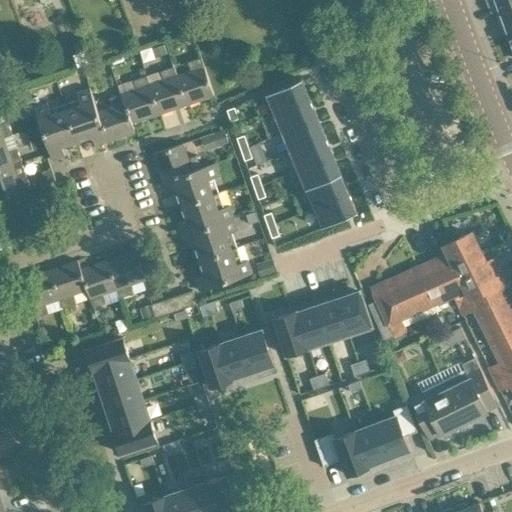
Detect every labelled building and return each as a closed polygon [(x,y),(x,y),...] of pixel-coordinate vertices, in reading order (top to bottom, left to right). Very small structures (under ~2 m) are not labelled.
[(511,0),(494,0),(508,34),(511,32),(511,0)] [(164,68),(172,64),(165,43),(142,51),(144,58),(158,53),(164,68)] [(187,104),(213,95),(214,95),(201,57),(188,61),(191,71),(177,75),(187,104)] [(150,85),(159,114),(187,104),(177,75),(174,66),(147,76),(150,85)] [(132,123),(159,114),(150,85),(147,76),(133,80),(137,89),(122,94),(132,123)] [(273,113),(310,97),(302,78),(265,94),(273,113)] [(81,104),(66,109),(77,141),(92,136),(95,145),(108,141),(98,112),(90,88),(77,93),(81,104)] [(135,131),(132,123),(122,94),(109,98),(112,107),(98,112),(108,141),(135,131)] [(318,117),(310,97),(273,113),(281,132),(318,117)] [(62,146),(77,141),(66,109),(52,114),(48,103),(34,107),(52,160),(65,155),(62,146)] [(235,107),(227,110),(232,121),(239,118),(235,107)] [(326,135),(318,117),(281,132),(289,151),(326,135)] [(0,138),(13,134),(8,121),(0,124),(0,138)] [(0,138),(0,169),(22,162),(17,148),(13,134),(0,138)] [(249,146),(245,134),(237,137),(241,149),(249,146)] [(334,154),(326,135),(289,151),(297,169),(334,154)] [(153,153),(162,180),(201,167),(196,155),(188,158),(183,143),(153,153)] [(253,157),(249,146),(241,149),(245,160),(253,157)] [(297,169),(305,188),(341,173),(334,154),(297,169)] [(0,199),(16,194),(31,189),(22,162),(0,169),(0,199)] [(176,190),(181,206),(214,195),(209,180),(220,176),(215,162),(201,167),(162,180),(167,193),(176,190)] [(262,184),(258,173),(250,176),(254,187),(262,184)] [(349,192),(341,173),(305,188),(312,207),(349,192)] [(266,196),(262,184),(254,187),(259,199),(266,196)] [(358,212),(349,192),(312,207),(321,227),(358,212)] [(0,199),(6,216),(22,211),(16,194),(0,199)] [(177,223),(181,236),(234,218),(230,206),(219,210),(214,195),(181,206),(186,220),(177,223)] [(6,216),(12,234),(28,228),(22,211),(6,216)] [(268,225),(276,223),(272,211),(264,214),(268,225)] [(194,245),(199,260),(232,249),(227,235),(239,231),(234,218),(181,236),(185,248),(194,245)] [(280,234),(276,223),(268,225),(272,237),(280,234)] [(18,251),(40,243),(39,242),(33,244),(28,228),(12,234),(18,251)] [(471,297),(504,281),(496,264),(488,268),(470,233),(445,245),(449,255),(450,254),(471,297)] [(237,264),(232,249),(199,260),(204,274),(195,277),(200,290),(253,272),(249,260),(237,264)] [(135,250),(107,260),(116,288),(120,298),(133,293),(130,285),(145,280),(135,250)] [(457,303),(470,297),(471,297),(450,254),(449,255),(417,269),(432,303),(453,294),(457,303)] [(78,260),(50,269),(60,298),(63,307),(76,302),(73,293),(87,289),(93,306),(94,306),(81,269),(78,260)] [(107,260),(81,269),(94,306),(106,302),(103,293),(116,288),(107,260)] [(22,279),(35,317),(50,312),(46,302),(60,298),(50,269),(22,279)] [(400,317),(432,303),(417,269),(373,288),(378,299),(368,304),(384,341),(406,331),(400,317)] [(476,310),(492,340),(511,330),(511,297),(504,281),(471,297),(470,297),(457,303),(463,316),(476,310)] [(193,290),(183,293),(150,304),(155,318),(197,304),(193,290)] [(370,327),(358,291),(338,298),(349,334),(370,327)] [(328,341),(349,334),(338,298),(317,305),(328,341)] [(243,306),(241,299),(229,303),(232,310),(243,306)] [(214,300),(207,303),(211,315),(219,312),(214,300)] [(211,315),(207,303),(199,306),(203,317),(211,315)] [(297,311),(295,311),(307,347),(328,341),(317,305),(297,311)] [(185,310),(174,313),(176,321),(188,317),(185,310)] [(286,354),(307,347),(295,311),(274,318),(286,354)] [(461,327),(452,331),(457,342),(466,338),(461,327)] [(274,365),(262,329),(241,336),(253,372),(274,365)] [(511,330),(492,340),(502,361),(489,367),(494,379),(511,369),(511,330)] [(241,336),(220,343),(232,379),(233,379),(233,378),(253,372),(241,336)] [(123,337),(86,349),(93,370),(130,358),(123,337)] [(199,350),(211,386),(232,379),(220,343),(199,350)] [(181,356),(183,363),(195,359),(192,352),(181,356)] [(482,401),(493,395),(475,357),(461,364),(465,373),(444,383),(464,423),(487,412),(482,401)] [(137,379),(130,358),(93,370),(94,371),(95,371),(101,390),(137,379)] [(195,359),(183,363),(186,371),(197,367),(195,359)] [(362,373),(370,370),(365,359),(358,361),(362,373)] [(350,364),(354,376),(362,373),(358,361),(350,364)] [(511,369),(494,379),(500,390),(511,383),(511,369)] [(317,375),(321,387),(329,384),(325,373),(317,375)] [(314,389),(321,387),(317,375),(310,378),(314,389)] [(144,399),(137,379),(101,390),(108,411),(144,399)] [(359,380),(348,384),(350,392),(362,388),(359,380)] [(410,400),(424,429),(436,424),(441,434),(464,423),(444,383),(410,400)] [(208,400),(206,393),(194,397),(197,404),(208,400)] [(114,431),(114,432),(151,420),(144,399),(108,411),(114,431)] [(211,408),(208,400),(197,404),(199,412),(211,408)] [(375,423),(388,458),(410,450),(404,436),(417,431),(407,404),(393,409),(395,415),(375,423)] [(158,441),(151,420),(114,432),(121,453),(158,441)] [(375,423),(355,430),(369,467),(369,466),(369,465),(388,458),(375,423)] [(333,432),(314,439),(323,466),(342,459),(348,475),(369,467),(355,430),(335,438),(333,432)] [(207,445),(204,437),(193,441),(195,449),(207,445)] [(178,440),(170,442),(174,454),(182,451),(178,440)] [(174,454),(170,442),(162,445),(166,456),(174,454)] [(152,455),(140,459),(143,467),(154,463),(152,455)] [(227,475),(206,482),(215,511),(236,511),(239,511),(227,475)] [(192,511),(215,511),(206,482),(185,489),(192,511)] [(192,511),(185,489),(164,495),(169,511),(192,511)] [(169,511),(164,495),(143,502),(145,511),(169,511)] [(455,511),(454,511),(482,511),(479,502),(467,507),(466,504),(463,503),(456,506),(454,508),(455,511)]
